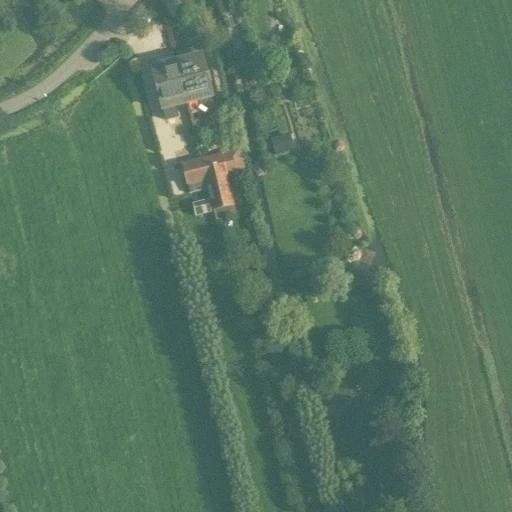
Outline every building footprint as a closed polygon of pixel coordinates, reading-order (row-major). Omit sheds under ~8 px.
[(243,0),(243,3),(236,3),(236,28),(250,29),(250,25),(267,25),(265,0),(243,0)] [(243,38),(231,39),(238,66),(250,64),(243,38)] [(177,54),(179,62),(175,63),(179,81),(180,82),(186,104),(199,100),(201,113),(213,110),(210,98),(211,97),(201,57),(198,57),(196,49),(177,54)] [(180,82),(179,81),(175,63),(152,69),(162,109),(164,109),(167,122),(177,119),(174,106),(186,104),(180,82)] [(221,156),(201,161),(206,181),(209,190),(214,211),(217,222),(237,217),(234,206),(221,156)] [(201,162),(184,166),(189,186),(205,182),(201,162)] [(189,186),(188,186),(190,195),(209,190),(206,181),(205,182),(189,186)] [(206,202),(192,206),(195,218),(209,214),(206,202)] [(238,243),(225,246),(229,259),(241,256),(238,243)] [(263,318),(251,321),(254,335),(266,332),(263,318)] [(326,374),(333,367),(331,357),(320,355),(313,361),(316,372),(326,374)] [(346,476),(341,485),(350,490),(355,481),(346,476)]
